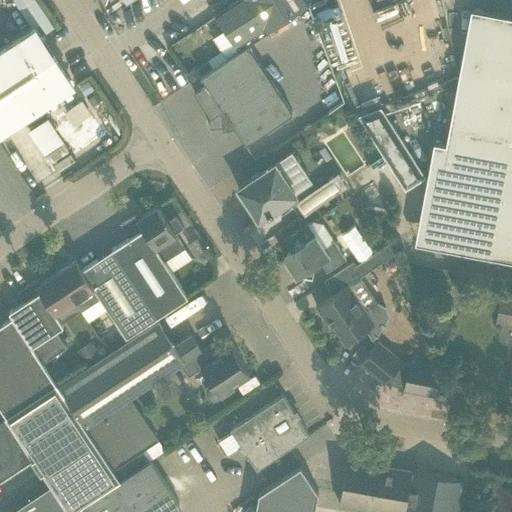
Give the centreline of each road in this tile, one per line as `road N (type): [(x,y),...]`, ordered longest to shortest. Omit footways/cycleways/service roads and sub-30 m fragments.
road 1 (unclassified): [(511,446),(388,422),(338,398),(158,142)]
road 2 (unclassified): [(0,246),(158,142)]
road 3 (unknown): [(359,411),(212,511)]
road 4 (unclassified): [(158,142),(65,0)]
